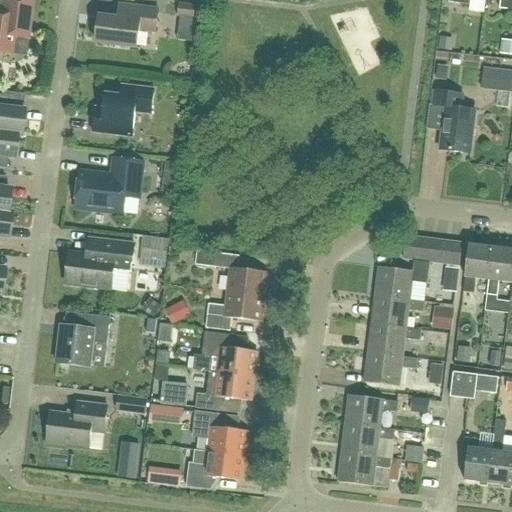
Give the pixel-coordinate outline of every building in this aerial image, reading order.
[(5,0),(1,0),(0,13),(0,54),(9,56),(11,39),(28,41),(32,3),(5,0)] [(511,0),(500,0),(500,10),(511,11),(511,0)] [(179,18),(176,40),(194,43),(197,20),(195,19),(196,6),(179,4),(178,18),(179,18)] [(159,11),(128,7),(119,6),(118,20),(100,18),(96,44),(138,49),(140,32),(156,34),(159,11)] [(453,42),(440,41),(439,51),(451,52),(453,42)] [(511,43),(502,43),(501,55),(511,55),(511,43)] [(436,80),(445,81),(446,68),(438,67),(436,80)] [(511,85),(511,73),(498,72),(496,92),(511,94),(511,85)] [(106,95),(104,110),(96,109),(95,117),(93,134),(133,139),(136,114),(152,116),(155,91),(122,87),(121,97),(106,95)] [(471,154),(476,111),(462,110),(464,96),(436,92),(434,107),(446,109),(441,151),(471,154)] [(0,133),(17,136),(21,137),(24,112),(0,109),(0,108),(1,97),(0,97),(0,133)] [(0,133),(0,157),(14,159),(17,136),(0,133)] [(141,196),(145,164),(114,160),(112,179),(80,175),(76,209),(93,211),(97,214),(104,215),(108,213),(124,215),(126,194),(141,196)] [(0,214),(7,215),(7,214),(10,191),(0,189),(0,214)] [(11,215),(7,214),(7,215),(0,214),(0,238),(8,239),(11,215)] [(169,241),(143,238),(140,265),(165,269),(169,241)] [(418,262),(421,240),(407,238),(404,260),(418,262)] [(135,246),(102,242),(89,240),(87,256),(71,254),(67,286),(111,291),(114,272),(132,274),(135,246)] [(432,264),(435,241),(421,240),(418,262),(432,264)] [(446,266),(448,243),(435,241),(432,264),(446,266)] [(448,243),(446,266),(461,268),(463,245),(448,243)] [(490,282),(494,249),(470,246),(466,279),(464,294),(475,295),(477,281),(490,282)] [(511,251),(494,249),(490,282),(488,297),(499,298),(500,284),(511,285),(511,251)] [(196,266),(214,268),(216,255),(198,252),(196,266)] [(238,271),(240,258),(216,255),(214,268),(232,270),(229,294),(265,299),(268,274),(238,271)] [(413,273),(380,268),(376,298),(410,302),(410,301),(413,283),(428,285),(430,264),(415,262),(413,273)] [(445,268),(444,280),(457,281),(458,269),(445,268)] [(262,323),(265,299),(229,294),(227,308),(210,306),(207,330),(231,333),(232,320),(262,323)] [(424,313),(425,303),(410,301),(410,302),(376,298),(372,326),(407,331),(407,330),(409,311),(424,313)] [(154,302),(147,313),(154,318),(162,307),(154,302)] [(179,305),(166,311),(173,325),(186,319),(179,305)] [(438,310),(435,330),(450,331),(452,312),(438,310)] [(108,345),(111,319),(81,316),(79,329),(61,327),(57,365),(91,369),(94,343),(108,345)] [(142,333),(155,334),(156,322),(144,320),(142,333)] [(422,332),(407,330),(407,331),(372,326),(369,354),(403,359),(406,340),(421,342),(422,332)] [(219,374),(255,378),(258,354),(228,350),(230,338),(207,335),(204,359),(220,361),(219,374)] [(470,351),(460,349),(458,362),(469,364),(470,351)] [(170,354),(158,353),(157,364),(168,365),(170,354)] [(491,366),(499,367),(501,354),(492,353),(491,366)] [(418,360),(403,359),(369,354),(365,384),(400,388),(402,369),(417,371),(418,360)] [(431,375),(442,376),(443,367),(432,365),(431,375)] [(255,378),(219,374),(209,373),(206,397),(199,396),(197,409),(221,412),(223,399),(252,403),(255,378)] [(455,373),(453,398),(476,400),(479,376),(455,373)] [(488,393),(498,395),(500,378),(489,377),(488,393)] [(187,408),(189,389),(163,386),(161,405),(187,408)] [(381,430),(383,412),(398,414),(399,404),(384,402),(384,401),(350,397),(346,426),(381,430)] [(139,399),(137,415),(147,416),(149,400),(139,399)] [(429,402),(412,400),(411,412),(428,414),(429,402)] [(105,435),(108,407),(78,404),(77,417),(51,414),(47,447),(65,449),(65,447),(90,450),(92,434),(105,435)] [(152,408),(151,418),(183,422),(184,412),(152,408)] [(209,453),(245,458),(248,433),(219,430),(221,417),(197,414),(194,438),(211,440),(209,453)] [(511,454),(504,453),(507,423),(497,422),(493,452),(489,485),(511,488),(511,454)] [(395,432),(381,430),(346,426),(343,455),(377,459),(379,440),(394,442),(395,432)] [(493,452),(480,451),(481,441),(465,439),(464,450),(469,450),(466,482),(489,485),(493,452)] [(423,449),(414,448),(408,453),(407,463),(422,464),(423,449)] [(242,482),(245,458),(209,453),(207,466),(190,464),(187,489),(211,492),(213,479),(242,482)] [(374,488),(376,469),(391,471),(392,461),(377,459),(343,455),(339,484),(374,488)] [(400,482),(402,462),(392,461),(391,471),(389,481),(400,482)] [(124,467),(122,479),(136,481),(137,469),(124,467)] [(181,488),(182,478),(150,474),(148,484),(181,488)]
